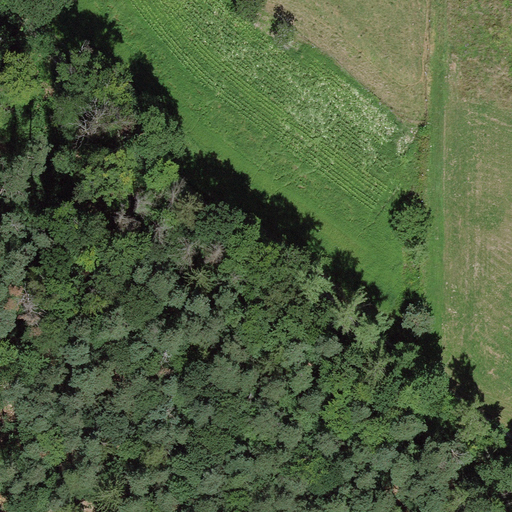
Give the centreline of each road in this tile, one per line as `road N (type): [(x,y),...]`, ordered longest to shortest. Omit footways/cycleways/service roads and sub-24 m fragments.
road 1 (track): [(28,0),(423,377),(511,446)]
road 2 (track): [(437,0),(423,377)]
